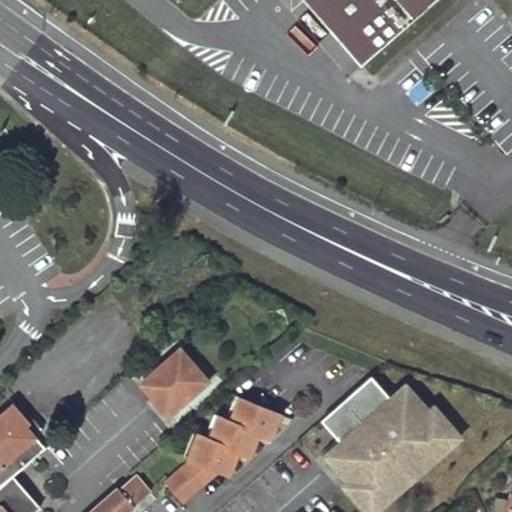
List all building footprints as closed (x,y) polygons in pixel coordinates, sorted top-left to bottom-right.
[(511,0),(317,0),(368,59),(435,0),(511,0)] [(204,382),(176,349),(136,383),(166,417),(204,382)] [(391,403),(369,377),(319,421),(345,451),(329,464),(346,483),(341,487),(362,511),(375,511),(458,440),(432,409),(424,415),(404,391),(391,403)] [(188,462),(162,483),(178,502),(215,471),(226,475),(230,460),(224,458),(227,450),(246,457),(251,443),(244,441),(247,431),(267,438),(273,423),(267,421),(269,414),(237,403),(229,424),(216,420),(209,440),(194,435),(185,461),(188,462)] [(25,423),(9,405),(0,413),(0,484),(11,475),(42,447),(22,425),(25,423)] [(11,475),(0,484),(0,511),(33,511),(40,507),(11,475)] [(124,511),(146,493),(131,476),(90,511),(124,511)]
